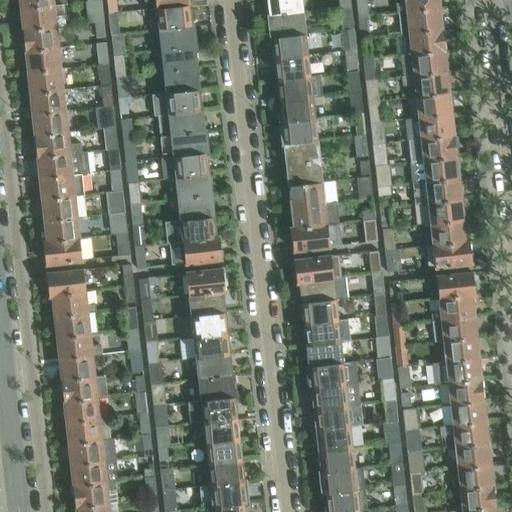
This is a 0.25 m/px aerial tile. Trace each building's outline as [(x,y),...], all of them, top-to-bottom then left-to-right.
[(19,0),(21,9),(64,4),(63,3),(66,3),(66,0),(19,0)] [(104,21),(102,0),(100,0),(88,1),(88,0),(85,0),(88,22),(95,22),(104,21)] [(117,12),(115,0),(106,0),(108,14),(118,13),(118,12),(117,12)] [(144,0),(146,10),(149,9),(188,5),(187,0),(144,0)] [(303,13),(301,0),(268,0),(270,16),(303,13)] [(350,0),(339,0),(340,8),(352,7),(350,0)] [(367,16),(365,0),(356,0),(358,17),(367,16)] [(406,0),(406,1),(396,2),(397,12),(407,10),(408,12),(439,8),(437,0),(406,0)] [(66,24),(64,4),(21,9),(22,18),(20,20),(21,26),(23,28),(23,30),(56,26),(66,24)] [(188,5),(149,9),(151,30),(159,29),(191,26),(188,5)] [(354,27),(352,7),(340,8),(342,28),(345,28),(345,30),(354,29),(354,27)] [(407,10),(398,12),(400,34),(441,29),(441,28),(442,26),(441,17),(440,16),(439,8),(408,12),(407,10)] [(119,21),(118,13),(108,14),(111,35),(119,34),(119,33),(118,21),(119,21)] [(305,35),(303,13),(270,16),(268,16),(271,38),(273,38),(305,35)] [(370,37),(367,16),(358,17),(360,38),(370,37)] [(106,37),(104,21),(95,22),(97,38),(106,37)] [(193,25),(191,26),(159,29),(162,52),(193,48),(195,48),(193,25)] [(56,26),(23,30),(22,30),(24,52),(25,51),(58,48),(56,26)] [(356,44),(354,29),(345,30),(347,45),(356,44)] [(442,29),(441,29),(400,34),(396,34),(398,56),(400,56),(443,51),(444,51),(442,29)] [(126,54),(123,33),(119,33),(119,34),(111,35),(113,57),(123,56),(123,54),(126,54)] [(307,54),(305,35),(273,38),(275,59),(307,56),(307,54)] [(371,52),(370,37),(360,38),(362,54),(371,52)] [(106,41),(96,43),(98,65),(109,64),(106,41)] [(61,69),(58,48),(25,51),(26,53),(24,56),(25,61),(27,63),(28,72),(61,69)] [(196,69),(193,48),(162,52),(164,73),(196,69)] [(357,48),(356,48),(345,50),(347,72),(358,71),(358,70),(359,70),(357,48)] [(443,53),(443,51),(400,56),(403,75),(415,74),(415,76),(446,72),(444,63),(446,60),(446,55),(443,53)] [(126,75),(123,56),(113,57),(116,78),(128,77),(128,75),(126,75)] [(310,76),(307,56),(275,59),(276,68),(275,71),(275,76),(277,79),(277,80),(310,76)] [(375,57),(363,58),(365,81),(377,80),(375,57)] [(111,84),(109,64),(98,65),(101,86),(111,85),(111,84)] [(63,90),(61,69),(28,72),(29,82),(28,84),(28,91),(30,92),(30,94),(63,90)] [(197,76),(196,69),(164,73),(167,91),(167,93),(198,90),(198,88),(199,85),(199,78),(197,76)] [(361,92),(358,71),(347,72),(349,93),(361,92)] [(447,81),(446,72),(415,76),(415,74),(403,75),(402,76),(403,85),(416,84),(417,97),(448,93),(448,91),(450,89),(449,83),(447,81)] [(277,81),(276,84),(277,90),(279,92),(280,101),(312,97),(322,96),(320,75),(310,76),(277,80),(277,81)] [(130,96),(128,77),(116,78),(118,99),(131,97),(131,96),(130,96)] [(380,101),(377,80),(365,81),(368,102),(380,101)] [(113,106),(111,85),(101,86),(102,101),(101,101),(98,106),(95,107),(95,108),(113,106)] [(65,111),(63,90),(30,94),(30,96),(29,98),(29,104),(31,105),(32,115),(65,111)] [(198,90),(167,93),(167,91),(151,93),(154,115),(169,113),(169,114),(201,111),(199,101),(201,98),(200,92),(198,90)] [(363,112),(361,92),(349,93),(352,113),(354,113),(354,114),(364,113),(364,112),(363,112)] [(448,95),(448,93),(417,97),(419,118),(450,114),(449,105),(451,102),(450,97),(448,95)] [(132,102),(131,97),(118,99),(120,114),(128,113),(128,103),(132,102)] [(314,118),(312,97),(280,101),(282,122),(314,118)] [(380,101),(368,102),(370,119),(382,118),(380,101)] [(116,127),(113,106),(95,108),(98,128),(104,127),(104,128),(116,127)] [(67,132),(65,111),(32,115),(33,124),(32,127),(33,133),(35,135),(35,136),(67,132)] [(203,131),(201,111),(169,114),(171,134),(172,135),(203,131)] [(364,113),(354,114),(356,135),(366,133),(364,113)] [(451,122),(450,114),(419,118),(406,119),(409,140),(422,139),(453,135),(452,134),(455,131),(454,124),(451,122)] [(131,118),(121,119),(123,140),(133,139),(131,118)] [(314,118),(282,122),(280,122),(283,144),(285,144),(317,140),(314,118)] [(383,126),(371,127),(373,145),(385,143),(383,126)] [(118,149),(116,127),(104,128),(106,149),(108,149),(108,150),(118,149)] [(205,131),(203,131),(172,135),(171,134),(161,136),(162,153),(173,151),(174,157),(205,154),(207,153),(205,131)] [(67,132),(35,136),(34,136),(36,158),(37,158),(83,153),(82,151),(81,142),(69,143),(67,132)] [(368,154),(366,133),(356,135),(354,135),(357,156),(368,154)] [(454,135),(453,135),(422,139),(423,150),(408,152),(410,161),(416,160),(416,162),(455,157),(456,157),(454,135)] [(136,162),(133,139),(123,140),(126,163),(136,162)] [(319,161),(317,140),(285,144),(287,165),(319,161)] [(387,163),(385,143),(373,145),(375,166),(389,165),(389,163),(387,163)] [(121,170),(118,149),(108,150),(110,171),(121,170)] [(90,172),(88,152),(87,150),(82,151),(83,153),(37,158),(36,161),(36,167),(39,169),(40,179),(81,174),(81,173),(90,172)] [(208,175),(205,154),(174,157),(177,178),(208,175)] [(456,159),(455,157),(416,162),(418,181),(426,180),(427,182),(458,178),(456,169),(458,166),(458,160),(456,159)] [(369,159),(368,159),(360,160),(362,176),(362,178),(370,177),(370,175),(371,175),(369,159)] [(322,182),(319,161),(287,165),(288,173),(287,176),(287,182),(289,184),(289,186),(322,182)] [(138,182),(136,162),(126,163),(128,184),(138,182)] [(391,184),(389,165),(375,166),(377,186),(391,184)] [(123,190),(121,170),(110,171),(113,191),(114,191),(114,192),(123,191),(123,190)] [(83,193),(81,174),(40,179),(40,187),(39,190),(39,196),(42,198),(42,200),(75,196),(74,194),(83,193)] [(209,183),(208,175),(177,178),(179,199),(210,195),(210,192),(211,190),(211,186),(209,183)] [(373,197),(370,177),(362,178),(362,176),(359,177),(361,198),(364,198),(364,199),(373,197)] [(459,188),(458,178),(427,182),(426,180),(418,181),(413,182),(415,204),(429,203),(460,199),(460,197),(461,195),(461,190),(459,188)] [(141,203),(138,182),(128,184),(131,205),(141,203)] [(324,203),(324,202),(322,182),(289,186),(289,187),(288,190),(289,196),(291,198),(292,207),(324,203)] [(387,190),(378,190),(379,208),(389,207),(389,205),(399,204),(398,197),(388,198),(387,190)] [(125,206),(123,191),(114,192),(116,207),(125,206)] [(210,197),(210,195),(179,199),(181,220),(213,216),(211,206),(213,204),(212,199),(210,197)] [(77,217),(75,196),(42,200),(42,201),(40,204),(41,210),(43,212),(44,221),(77,217)] [(461,202),(460,199),(429,203),(431,224),(463,220),(461,211),(463,209),(462,203),(461,202)] [(339,222),(337,202),(337,201),(324,202),(324,203),(292,207),(294,228),(339,222)] [(143,224),(141,203),(131,205),(133,225),(132,225),(132,226),(143,224)] [(391,228),(391,227),(389,207),(379,208),(381,228),(382,228),(383,229),(391,228)] [(376,219),(375,209),(365,210),(366,220),(375,219),(376,219)] [(126,216),(117,217),(119,233),(127,233),(128,232),(126,216)] [(181,220),(164,222),(167,243),(169,243),(215,237),(213,216),(181,220)] [(79,238),(77,217),(44,221),(45,229),(43,232),(44,239),(46,240),(46,242),(79,238)] [(377,241),(375,219),(366,220),(363,220),(365,242),(377,241)] [(464,228),(463,220),(431,224),(434,245),(465,241),(465,239),(466,237),(465,230),(464,228)] [(339,222),(294,228),(290,228),(293,250),(342,245),(339,222)] [(145,244),(143,224),(132,226),(135,246),(144,245),(145,244)] [(396,249),(393,228),(393,227),(391,227),(391,228),(383,229),(385,250),(396,249)] [(130,254),(128,233),(127,233),(119,233),(116,234),(118,255),(130,254)] [(215,237),(169,243),(172,263),(172,265),(186,263),(222,259),(219,237),(215,237)] [(79,238),(46,242),(42,242),(44,264),(82,260),(79,238)] [(469,241),(465,241),(434,245),(436,266),(472,262),(469,241)] [(146,267),(144,245),(135,246),(137,268),(146,267)] [(398,270),(396,249),(385,250),(385,255),(384,256),(385,257),(386,272),(398,270)] [(379,250),(370,251),(372,272),(371,272),(372,274),(381,272),(381,271),(382,271),(379,250)] [(345,277),(343,254),(293,260),(296,282),(300,282),(345,277)] [(131,263),(122,264),(125,287),(134,286),(131,263)] [(225,291),(222,269),(187,273),(190,295),(221,291),(225,291)] [(85,292),(82,270),(46,274),(48,296),(52,295),(85,292)] [(384,294),(381,272),(372,274),(374,294),(373,294),(373,295),(384,294)] [(475,295),(473,272),(437,276),(440,299),(472,295),(475,295)] [(148,277),(139,278),(141,301),(150,299),(150,297),(148,277)] [(347,297),(345,277),(300,282),(302,303),(335,299),(335,298),(347,297)] [(136,301),(134,286),(125,287),(126,302),(136,301)] [(397,286),(389,287),(391,302),(390,302),(390,304),(399,303),(397,286)] [(224,313),(221,291),(190,295),(192,316),(224,313)] [(87,313),(85,292),(52,295),(51,299),(51,304),(53,307),(54,316),(87,313)] [(386,314),(384,294),(373,295),(375,315),(386,314)] [(435,309),(432,313),(433,321),(474,316),(473,308),(474,305),(473,298),(472,296),(472,295),(440,299),(441,309),(435,309)] [(153,319),(150,299),(141,301),(143,322),(156,320),(155,319),(153,319)] [(337,320),(335,299),(302,303),(303,312),(302,314),(303,320),(305,322),(305,324),(337,320)] [(401,318),(399,303),(390,304),(392,319),(401,318)] [(136,305),(124,306),(126,329),(126,330),(138,329),(138,327),(139,327),(136,305)] [(90,334),(87,313),(54,316),(55,326),(54,328),(54,333),(57,336),(57,338),(90,334)] [(225,322),(224,313),(192,316),(194,337),(226,334),(226,332),(227,330),(226,324),(225,322)] [(389,335),(386,314),(375,315),(374,315),(376,336),(387,335),(389,335)] [(474,316),(433,321),(435,342),(444,341),(476,337),(476,336),(477,333),(477,328),(475,325),(474,316)] [(305,325),(304,328),(304,333),(306,335),(307,345),(340,341),(350,340),(348,319),(337,320),(305,324),(305,325)] [(158,340),(156,320),(143,322),(146,343),(160,341),(160,340),(158,340)] [(402,328),(394,329),(393,329),(395,346),(405,345),(405,344),(404,344),(402,328)] [(140,350),(138,329),(126,330),(126,329),(119,329),(119,334),(126,334),(128,350),(129,350),(130,351),(140,350)] [(91,345),(90,334),(57,338),(57,339),(55,342),(56,348),(58,350),(59,359),(92,355),(92,354),(102,353),(101,344),(91,345)] [(226,336),(226,334),(194,337),(197,357),(197,358),(228,355),(227,346),(229,343),(228,338),(226,336)] [(389,335),(387,335),(376,336),(376,337),(378,358),(391,357),(389,335)] [(476,338),(476,337),(444,341),(447,362),(478,358),(477,350),(479,347),(479,341),(476,338)] [(162,361),(160,341),(146,343),(148,364),(161,362),(161,361),(162,361)] [(342,362),(340,341),(307,345),(310,366),(342,362)] [(408,365),(405,345),(395,346),(397,366),(408,365)] [(143,370),(140,350),(130,351),(132,371),(143,370)] [(94,376),(92,355),(59,359),(60,368),(58,371),(59,376),(61,378),(62,380),(94,376)] [(231,376),(228,355),(197,358),(197,357),(188,358),(189,367),(198,366),(199,380),(231,376)] [(394,378),(391,357),(378,358),(380,380),(381,379),(381,380),(393,379),(393,378),(394,378)] [(479,365),(478,358),(447,362),(433,364),(435,385),(449,383),(481,379),(481,378),(482,375),(482,368),(479,365)] [(310,366),(308,366),(310,388),(312,388),(345,384),(344,383),(357,382),(355,361),(342,362),(310,366)] [(164,384),(161,362),(148,364),(151,385),(164,384)] [(407,370),(399,371),(398,371),(400,388),(409,387),(407,370)] [(144,374),(143,374),(135,376),(137,392),(134,392),(135,394),(145,393),(145,391),(146,391),(144,374)] [(94,376),(62,380),(61,380),(63,402),(64,402),(97,398),(94,376)] [(232,376),(231,376),(199,380),(202,402),(233,398),(235,398),(232,376)] [(396,400),(393,379),(381,380),(384,401),(396,400)] [(482,379),(481,379),(449,383),(452,405),(483,401),(484,401),(482,379)] [(347,404),(360,402),(357,382),(344,383),(345,384),(312,388),(315,409),(347,405),(347,404)] [(166,406),(164,384),(151,385),(153,407),(166,406)] [(410,391),(401,392),(400,392),(402,408),(403,410),(412,409),(412,407),(410,391)] [(147,412),(145,393),(135,394),(137,413),(139,413),(139,415),(149,414),(149,412),(147,412)] [(99,419),(99,417),(97,398),(64,402),(62,405),(63,412),(66,414),(67,423),(99,419)] [(236,419),(233,398),(202,402),(204,422),(236,419)] [(398,421),(396,400),(384,401),(386,421),(386,422),(398,421)] [(483,402),(483,401),(452,405),(454,424),(454,426),(486,422),(484,413),(485,411),(485,404),(483,402)] [(315,417),(314,420),(315,427),(317,429),(317,430),(349,426),(362,425),(360,402),(347,404),(347,405),(315,409),(315,417)] [(168,426),(166,406),(153,407),(156,428),(168,426)] [(419,430),(417,409),(416,407),(412,407),(412,409),(403,410),(405,431),(419,430)] [(152,433),(149,414),(139,415),(142,434),(152,433)] [(110,439),(110,438),(108,418),(108,417),(99,417),(99,419),(67,423),(67,431),(65,434),(66,440),(69,442),(69,444),(110,439)] [(237,427),(236,419),(204,422),(206,443),(238,439),(238,437),(239,435),(238,429),(237,427)] [(401,442),(398,421),(386,422),(386,421),(383,422),(385,444),(388,443),(401,442)] [(487,431),(486,422),(454,426),(454,424),(440,426),(441,436),(455,434),(456,447),(488,443),(488,441),(489,440),(488,432),(487,431)] [(171,446),(168,426),(156,428),(158,449),(166,448),(166,446),(171,446)] [(352,447),(349,426),(317,430),(317,432),(316,434),(316,440),(318,442),(319,451),(352,447)] [(421,451),(419,430),(405,431),(407,452),(421,451)] [(150,434),(142,435),(144,450),(152,449),(150,434)] [(114,449),(112,439),(112,438),(110,438),(110,439),(69,444),(67,448),(68,454),(70,456),(71,465),(117,460),(115,449),(114,449)] [(238,440),(238,439),(206,443),(208,464),(240,460),(239,451),(241,448),(240,442),(238,440)] [(401,442),(388,443),(390,464),(403,463),(401,442)] [(488,444),(488,443),(456,447),(459,468),(490,464),(489,454),(490,452),(489,446),(488,444)] [(354,468),(352,447),(319,451),(322,472),(354,468)] [(168,462),(166,448),(158,449),(159,463),(168,462)] [(424,471),(421,451),(407,452),(410,472),(424,471)] [(72,473),(70,476),(71,483),(73,485),(73,486),(106,482),(106,481),(114,480),(119,479),(117,460),(71,465),(72,473)] [(243,481),(240,460),(208,464),(211,484),(211,485),(243,481)] [(491,471),(490,464),(459,468),(461,489),(493,485),(492,483),(493,481),(492,473),(491,471)] [(155,477),(154,467),(144,468),(145,478),(155,477)] [(173,467),(160,469),(161,473),(162,490),(175,489),(173,467)] [(322,472),(320,472),(322,494),(324,494),(357,490),(357,489),(365,488),(363,467),(354,468),(322,472)] [(396,470),(391,474),(392,485),(393,485),(393,486),(405,485),(405,484),(406,483),(404,469),(396,470)] [(419,476),(411,477),(410,477),(412,494),(422,493),(419,476)] [(157,499),(155,477),(145,478),(147,498),(149,498),(149,500),(157,499)] [(76,508),(117,504),(114,480),(106,481),(106,482),(73,486),(72,486),(75,508),(76,508)] [(244,481),(243,481),(211,485),(211,484),(200,485),(202,507),(213,505),(213,507),(245,503),(247,503),(244,481)] [(407,504),(405,485),(393,486),(396,505),(407,504)] [(494,485),(493,485),(461,489),(463,511),(495,507),(496,507),(494,485)] [(359,509),(367,509),(365,488),(357,489),(357,490),(324,494),(326,511),(352,511),(359,511),(359,509)] [(168,511),(178,511),(175,489),(162,490),(165,511),(164,511),(168,511)] [(425,511),(423,492),(422,493),(412,494),(414,511),(425,511)] [(158,511),(157,499),(149,500),(150,511),(158,511)] [(246,511),(245,503),(213,507),(213,511),(246,511)]
